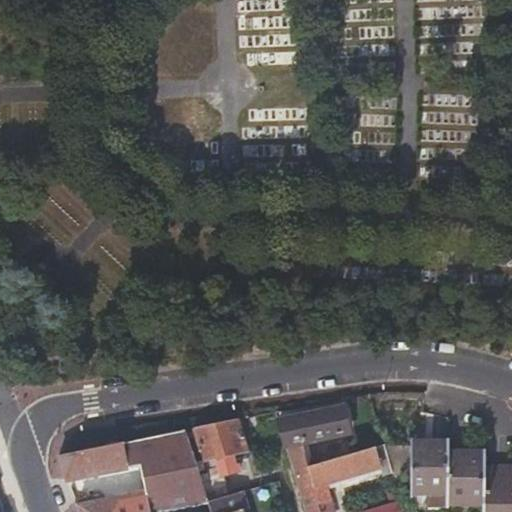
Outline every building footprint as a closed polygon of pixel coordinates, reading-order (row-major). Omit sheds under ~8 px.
[(346,404),(278,419),(294,472),(315,466),(310,443),(353,434),(346,404)] [(248,452),(238,419),(195,428),(206,461),(217,459),(220,470),(221,471),(226,469),(236,466),(233,456),(248,452)] [(200,476),(185,430),(61,457),(69,481),(144,465),(149,491),(79,506),(80,511),(174,511),(192,508),(208,504),(208,502),(204,491),(200,476)] [(511,511),(511,469),(504,470),(504,467),(491,467),(490,465),(488,465),(487,450),(484,450),(483,454),(465,453),(465,451),(455,450),(455,448),(452,448),(452,441),(448,441),(447,443),(431,443),(431,447),(415,447),(414,441),(411,441),(412,499),(417,499),(417,498),(429,498),(429,507),(454,508),(454,504),(483,504),(483,507),(486,507),(485,511),(511,511)] [(394,472),(386,444),(315,466),(294,472),(306,511),(322,511),(320,504),(333,500),(328,484),(381,467),(384,475),(394,472)] [(234,495),(226,469),(221,471),(220,470),(200,476),(204,491),(208,502),(234,495)] [(397,483),(395,477),(389,479),(390,485),(397,483)] [(372,511),(404,511),(399,489),(389,492),(392,506),(372,511)] [(242,492),(234,495),(208,502),(208,504),(210,511),(243,511),(248,509),(242,492)]
